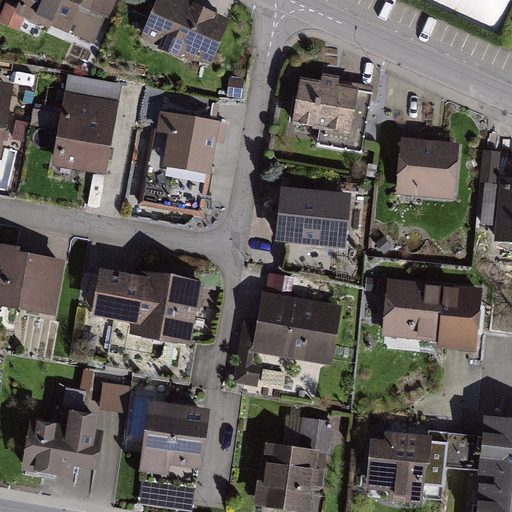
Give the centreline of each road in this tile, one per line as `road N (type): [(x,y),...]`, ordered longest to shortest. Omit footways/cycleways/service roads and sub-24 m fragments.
road 1 (residential): [(278,0),(222,252)]
road 2 (unclassified): [(281,0),(511,100)]
road 3 (residential): [(0,199),(222,252)]
road 4 (residential): [(222,252),(208,404)]
